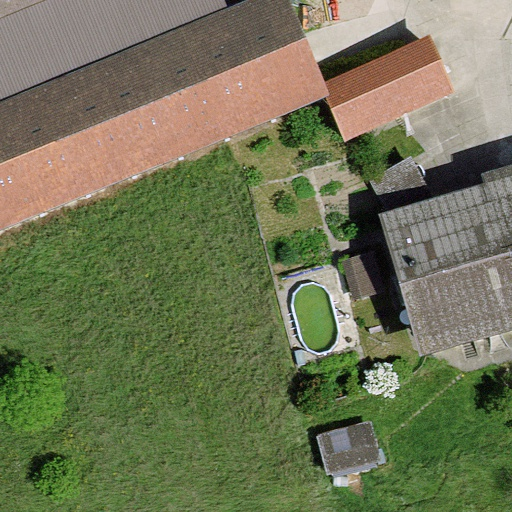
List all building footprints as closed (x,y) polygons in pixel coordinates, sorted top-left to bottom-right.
[(0,0),(0,25),(60,0),(0,0)] [(393,0),(401,19),(447,0),(393,0)] [(250,3),(0,107),(0,238),(297,114),(250,3)] [(409,45),(307,94),(333,149),(436,99),(409,45)] [(511,185),(358,233),(399,368),(511,333),(511,185)]
